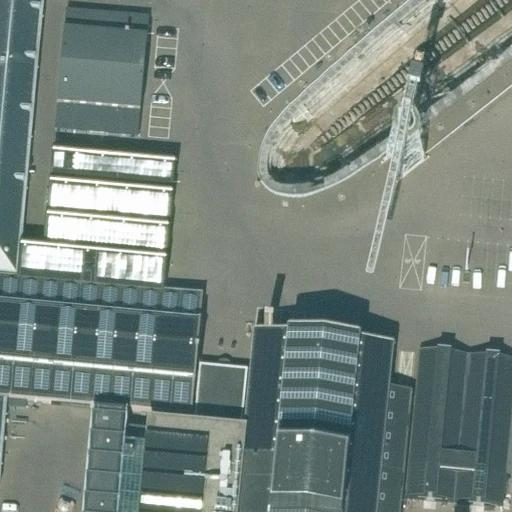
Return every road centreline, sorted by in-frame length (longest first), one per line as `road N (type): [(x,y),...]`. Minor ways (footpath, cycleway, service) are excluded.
road 1 (unclassified): [(364,224),(407,202),(511,117)]
road 2 (unclassified): [(206,0),(192,154)]
road 3 (unclassified): [(42,140),(192,154)]
road 4 (unclassified): [(56,0),(42,140)]
road 5 (unclassified): [(235,217),(297,240),(364,224)]
road 6 (unclassified): [(235,217),(225,344)]
